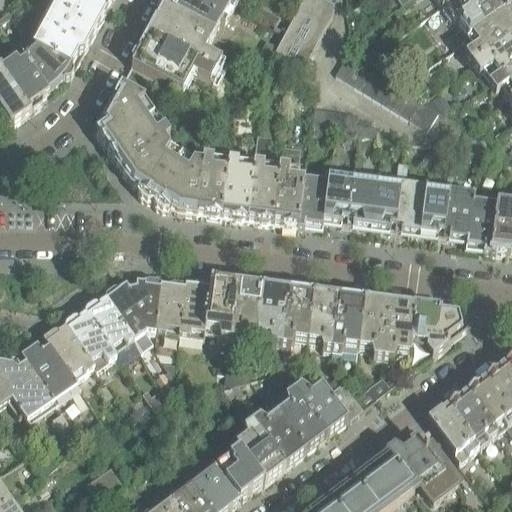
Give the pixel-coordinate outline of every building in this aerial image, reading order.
[(73,79),(103,22),(61,0),(31,57),(73,79)] [(115,0),(60,0),(61,0),(103,22),(115,0)] [(219,35),(238,0),(169,0),(162,15),(211,42),(216,33),(219,35)] [(308,70),(333,23),(333,12),(310,0),(309,0),(272,70),(299,85),(298,86),(309,92),(318,76),(308,70)] [(361,8),(355,0),(352,0),(346,5),(352,14),(361,8)] [(417,0),(403,0),(396,5),(401,12),(417,0)] [(429,0),(432,4),(431,4),(438,14),(459,0),(429,0)] [(465,49),(511,16),(501,0),(459,0),(438,14),(456,39),(446,46),(453,57),(465,49)] [(210,60),(217,45),(211,42),(162,15),(130,75),(159,90),(186,104),(196,84),(218,95),(230,70),(210,60)] [(256,26),(259,20),(250,15),(247,22),(256,26)] [(470,74),(511,45),(511,15),(511,16),(465,49),(473,60),(465,66),(470,74)] [(351,57),(362,50),(357,43),(346,50),(351,57)] [(492,88),(511,74),(511,45),(470,74),(477,84),(485,78),(492,88)] [(69,87),(73,79),(31,57),(20,64),(46,103),(53,99),(63,88),(69,87)] [(436,117),(390,89),(376,81),(344,62),(333,80),(426,136),(437,118),(436,117)] [(46,103),(20,64),(1,78),(30,121),(40,114),(41,108),(40,108),(46,103)] [(261,82),(265,71),(253,64),(248,75),(261,82)] [(390,89),(396,78),(382,69),(376,81),(390,89)] [(507,109),(511,105),(511,74),(492,88),(484,94),(491,104),(499,98),(507,109)] [(30,121),(1,78),(0,78),(0,123),(6,132),(12,133),(30,121)] [(450,89),(459,82),(455,78),(446,84),(450,89)] [(104,156),(153,122),(142,107),(118,96),(99,132),(102,136),(94,142),(104,156)] [(426,105),(436,117),(437,118),(447,110),(437,98),(426,105)] [(377,134),(356,131),(358,120),(314,114),(311,139),(375,147),(377,134)] [(159,197),(180,161),(169,154),(166,150),(172,146),(166,136),(163,137),(153,122),(104,156),(130,193),(137,198),(135,201),(139,207),(145,210),(151,211),(159,197)] [(271,234),(278,175),(264,174),(264,169),(262,169),(262,166),(266,166),(268,146),(256,144),(253,168),(252,172),(245,230),(271,234)] [(488,175),(489,162),(476,160),(474,174),(488,175)] [(196,224),(202,174),(199,174),(180,161),(159,197),(151,211),(154,216),(159,219),(166,220),(168,217),(175,221),(195,224),(196,224)] [(220,227),(227,169),(214,167),(215,162),(203,161),(202,174),(196,224),(200,223),(205,224),(218,226),(218,227),(220,227)] [(338,175),(340,164),(331,163),(329,174),(338,175)] [(245,230),(252,172),(238,170),(239,166),(228,164),(227,169),(220,227),(245,230)] [(361,181),(362,169),(353,168),(352,180),(361,181)] [(297,237),(303,186),(304,179),(289,177),(290,172),(278,171),(278,175),(271,234),(297,237)] [(463,195),(464,183),(450,181),(449,193),(463,195)] [(344,234),(351,186),(327,183),(326,190),(322,228),(339,230),(339,233),(344,234)] [(322,228),(326,190),(303,186),(297,237),(302,238),(303,232),(319,234),(321,232),(322,228)] [(370,234),(375,190),(351,186),(344,234),(351,235),(352,232),(370,234)] [(393,240),(400,193),(375,190),(370,234),(387,237),(387,239),(393,240)] [(417,241),(423,196),(400,193),(393,240),(399,241),(400,238),(417,241)] [(441,246),(448,199),(423,196),(417,241),(436,243),(435,246),(441,246)] [(465,247),(470,209),(470,202),(448,199),(441,246),(448,247),(448,245),(465,247)] [(511,264),(511,219),(508,219),(510,208),(494,206),(493,212),(488,262),(506,264),(511,264)] [(488,262),(493,212),(470,209),(465,247),(465,251),(467,254),(483,256),(482,260),(481,261),(488,262)] [(153,343),(159,294),(155,291),(147,290),(143,291),(143,292),(134,291),(130,295),(124,294),(117,298),(112,299),(106,303),(104,307),(133,349),(143,342),(153,343)] [(226,350),(233,298),(229,298),(227,293),(216,292),(214,296),(209,295),(197,293),(193,294),(191,292),(186,291),(183,293),(183,295),(177,346),(201,349),(202,338),(215,340),(217,349),(226,350)] [(177,346),(183,295),(172,294),(168,295),(166,293),(161,292),(159,294),(153,343),(177,346)] [(255,345),(260,302),(255,301),(253,297),(241,295),(239,299),(233,298),(226,350),(237,351),(241,343),(255,345)] [(278,357),(285,305),(280,304),(279,300),(267,299),(264,302),(260,302),(255,345),(267,347),(269,356),(278,357)] [(305,351),(311,308),(306,308),(304,304),(293,302),(290,305),(285,305),(278,357),(288,358),(293,350),(305,351)] [(329,361),(336,311),(331,311),(330,307),(318,305),(315,309),(311,308),(305,351),(318,353),(320,360),(329,361)] [(133,349),(104,307),(101,307),(97,310),(96,313),(92,313),(86,318),(84,321),(114,362),(133,349)] [(355,358),(361,315),(357,314),(355,310),(344,309),(341,312),(336,311),(329,361),(340,362),(343,357),(355,358)] [(378,370),(385,318),(383,318),(381,314),(369,312),(367,315),(361,315),(355,358),(369,360),(371,368),(378,370)] [(406,365),(411,321),(408,321),(407,317),(395,315),(392,319),(385,318),(378,370),(390,371),(395,364),(406,365)] [(418,322),(411,321),(406,365),(404,387),(464,342),(459,323),(434,320),(421,319),(418,322)] [(114,362),(84,321),(81,321),(77,324),(76,327),(72,328),(66,332),(64,336),(93,377),(105,369),(107,372),(116,365),(114,362)] [(93,377),(64,336),(61,335),(57,338),(56,341),(52,342),(42,348),(74,391),(93,377)] [(74,391),(42,348),(22,363),(59,414),(80,399),(74,391)] [(224,378),(226,362),(217,360),(215,381),(221,382),(224,378)] [(59,414),(22,363),(12,370),(9,369),(9,372),(1,370),(0,375),(0,386),(27,427),(32,434),(59,414)] [(511,366),(502,374),(511,387),(511,366)] [(27,427),(0,386),(0,375),(1,370),(0,370),(0,414),(10,408),(25,429),(27,427)] [(174,385),(175,372),(162,371),(162,373),(170,385),(174,385)] [(511,387),(502,374),(484,387),(511,424),(511,387)] [(237,381),(224,378),(221,382),(219,397),(221,396),(236,392),(237,381)] [(344,432),(323,402),(319,397),(309,404),(299,396),(286,381),(279,386),(282,390),(291,402),(324,447),(344,432)] [(174,394),(166,382),(156,389),(164,401),(174,394)] [(282,390),(279,386),(277,383),(271,387),(276,395),(282,390)] [(390,398),(399,391),(393,383),(384,390),(390,398)] [(323,402),(339,390),(335,384),(318,396),(319,397),(323,402)] [(384,390),(380,386),(366,396),(375,409),(390,398),(384,390)] [(511,424),(484,387),(465,402),(495,442),(503,436),(511,447),(511,424)] [(362,419),(353,407),(339,390),(323,402),(344,432),(362,419)] [(111,404),(104,393),(97,398),(105,409),(111,404)] [(228,405),(221,396),(219,397),(210,399),(216,406),(220,407),(228,405)] [(375,409),(366,396),(353,407),(362,419),(375,409)] [(324,447),(291,402),(283,408),(286,416),(275,425),(303,463),(324,447)] [(465,402),(445,417),(476,457),(495,442),(465,402)] [(237,403),(230,408),(231,408),(233,411),(239,406),(237,403)] [(445,417),(426,431),(439,449),(438,450),(455,472),(476,457),(445,417)] [(68,432),(60,421),(50,428),(58,439),(68,432)] [(303,463),(275,425),(265,432),(258,427),(249,433),(283,478),(303,463)] [(283,478),(249,433),(242,439),(244,447),(234,456),(237,460),(261,493),(262,494),(283,478)] [(398,511),(411,502),(418,511),(433,511),(454,496),(443,481),(446,478),(442,473),(439,476),(427,459),(425,460),(424,459),(421,460),(415,452),(406,458),(400,450),(384,463),(385,468),(368,480),(369,482),(328,511),(398,511)] [(203,511),(235,511),(261,493),(237,460),(190,495),(203,511)] [(100,511),(123,496),(109,476),(84,494),(96,511),(100,511)] [(139,504),(130,493),(122,500),(130,511),(139,504)] [(0,511),(7,511),(10,510),(0,495),(0,511)] [(203,511),(190,495),(168,511),(203,511)]
